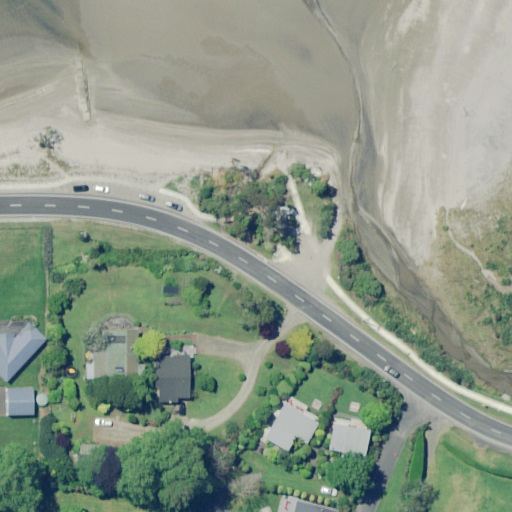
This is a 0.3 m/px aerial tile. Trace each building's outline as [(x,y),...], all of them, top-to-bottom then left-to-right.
[(13,342),(13,335),(0,334),(0,377),(5,382),(44,340),(28,325),(13,342)] [(136,364),(136,330),(92,330),(92,365),(85,365),(85,379),(142,379),(142,364),(136,364)] [(156,397),(176,397),(176,394),(187,394),(187,351),(155,351),(156,397)] [(32,389),(6,389),(6,415),(32,416),(32,389)] [(49,402),(49,399),(49,396),(48,394),(46,392),(44,391),(41,390),(38,391),(36,392),(34,393),(33,396),(32,398),(32,401),(34,404),(35,406),(38,407),(40,407),(43,407),(46,406),(48,404),(49,402)] [(315,423),(282,404),(262,437),(285,450),(293,437),(303,443),(315,423)] [(360,461),(366,431),(331,423),(325,449),(339,452),(338,457),(360,461)] [(330,511),(295,503),(292,511),(330,511)]
